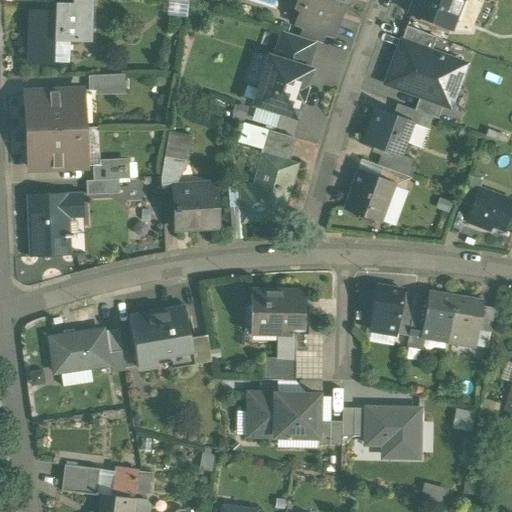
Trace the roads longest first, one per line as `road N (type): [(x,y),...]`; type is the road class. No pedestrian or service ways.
road 1 (residential): [(0,315),(119,278),(307,254)]
road 2 (residential): [(380,0),(307,254)]
road 3 (residential): [(0,320),(28,511)]
road 4 (residential): [(345,254),(511,272)]
